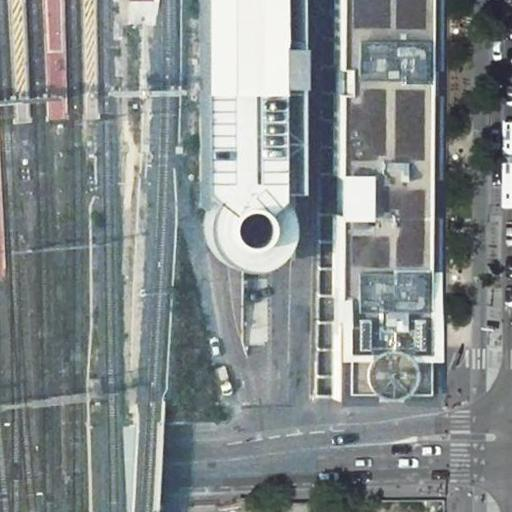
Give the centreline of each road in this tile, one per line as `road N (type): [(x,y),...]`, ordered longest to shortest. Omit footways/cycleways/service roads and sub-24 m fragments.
road 1 (secondary): [(511,422),(461,421),(320,443),(221,470)]
road 2 (secondary): [(221,470),(462,454),(511,460)]
road 3 (secondary): [(0,477),(221,470)]
